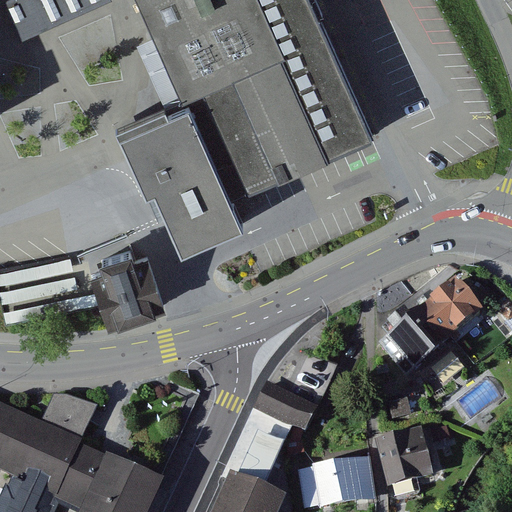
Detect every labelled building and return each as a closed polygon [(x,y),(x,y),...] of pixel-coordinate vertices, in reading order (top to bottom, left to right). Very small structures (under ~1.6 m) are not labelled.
[(142,0),(188,103),(231,198),(373,135),(312,0),(142,0)] [(243,224),(231,198),(188,103),(168,112),(165,104),(116,127),(143,186),(146,193),(153,190),(181,251),(243,224)] [(109,333),(166,316),(148,256),(134,260),(131,250),(101,259),(105,270),(91,275),(109,333)] [(449,339),(480,314),(456,284),(434,301),(430,296),(417,305),(422,311),(425,308),(449,339)] [(405,374),(449,339),(425,308),(422,311),(409,321),(403,313),(389,324),(396,332),(380,344),(405,374)] [(267,382),(254,410),(305,434),(319,407),(267,382)] [(40,427),(0,408),(0,472),(13,478),(0,506),(0,511),(52,511),(57,503),(77,511),(152,511),(162,490),(76,451),(94,412),(55,394),(40,427)] [(286,445),(257,432),(236,478),(265,491),(286,445)] [(427,435),(382,446),(393,493),(438,483),(427,435)] [(373,462),(302,473),(307,511),(337,511),(379,506),(373,462)] [(236,478),(228,474),(211,511),(280,511),(286,500),(265,491),(236,478)]
